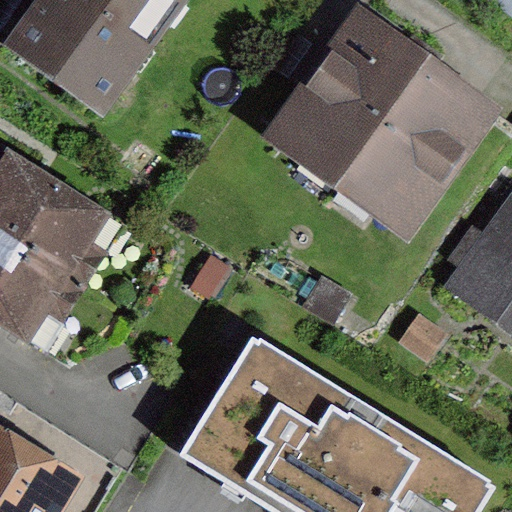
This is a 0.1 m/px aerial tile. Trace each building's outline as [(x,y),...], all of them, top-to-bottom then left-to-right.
[(96,111),(176,0),(49,0),(13,51),(96,111)] [(511,0),(496,0),(511,8),(511,0)] [(403,248),(497,117),(354,15),(260,147),(403,248)] [(0,336),(18,348),(97,228),(0,165),(0,336)] [(511,341),(511,194),(443,292),(511,341)] [(283,511),(318,511),(373,423),(250,349),(218,402),(187,453),(283,511)] [(478,511),(489,495),(373,423),(318,511),(478,511)] [(0,511),(56,511),(72,486),(0,442),(0,511)]
